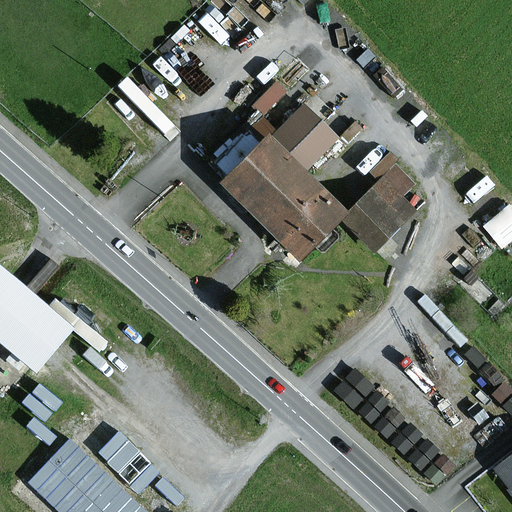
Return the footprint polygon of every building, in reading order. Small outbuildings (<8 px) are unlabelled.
[(255,100),(267,112),(291,87),(279,75),(255,100)] [(337,139),(302,105),(270,138),(304,172),(337,139)] [(244,122),(215,154),(232,170),(262,138),(244,122)] [(301,257),(345,213),(304,172),(270,138),(225,183),(301,257)] [(413,184),(396,168),(345,220),(375,249),(414,210),(401,197),(413,184)] [(484,221),(503,245),(511,237),(511,198),(484,221)] [(70,329),(0,269),(0,336),(36,368),(70,329)] [(142,511),(70,442),(32,481),(63,511),(142,511)] [(511,455),(495,468),(511,489),(509,491),(511,494),(511,455)]
